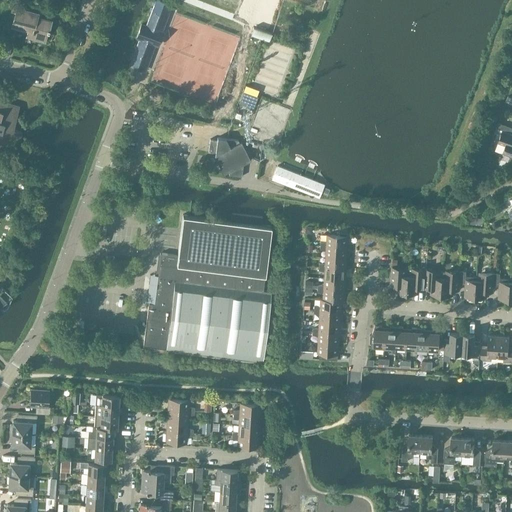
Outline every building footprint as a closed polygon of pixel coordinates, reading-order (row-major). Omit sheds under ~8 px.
[(140,39),(130,66),(141,70),(144,71),(154,46),(158,47),(164,32),(161,31),(168,11),(171,4),(159,0),(156,0),(154,5),(147,26),(141,24),(136,37),(140,39)] [(13,6),(11,12),(16,14),(12,26),(33,32),(31,38),(45,41),(47,33),(49,33),(53,20),(52,20),(52,21),(37,17),(38,13),(17,7),(13,6)] [(269,42),(271,33),(253,27),(250,36),(269,42)] [(254,108),(258,97),(249,94),(244,92),(239,103),(254,108)] [(4,103),(2,102),(0,103),(0,141),(18,146),(22,131),(13,129),(20,107),(5,103),(4,103)] [(511,133),(504,131),(503,130),(498,143),(506,145),(503,153),(511,156),(511,133)] [(238,140),(227,139),(217,137),(217,140),(210,139),(208,152),(215,153),(215,154),(213,155),(223,174),(229,171),(228,175),(241,176),(243,164),(250,160),(241,141),(239,142),(238,140)] [(318,198),(323,184),(277,166),(272,179),(318,198)] [(261,225),(262,217),(231,213),(230,221),(183,215),(178,255),(161,253),(153,319),(147,318),(143,346),(166,349),(166,350),(262,362),(271,291),(263,290),(271,226),(261,225)] [(321,245),(347,247),(348,233),(340,233),(340,235),(328,234),(327,241),(321,242),(321,245)] [(346,257),(347,247),(321,245),(320,249),(327,250),(326,256),(346,257)] [(346,268),(346,257),(326,256),(326,263),(320,263),(319,266),(346,268)] [(345,279),(346,268),(319,266),(319,270),(325,272),(325,278),(345,279)] [(392,267),(392,279),(397,280),(397,287),(397,292),(400,293),(401,296),(407,296),(408,293),(409,272),(407,272),(407,268),(392,267)] [(425,289),(426,269),(413,268),(413,273),(409,272),(408,293),(412,293),(412,296),(419,296),(419,289),(425,289)] [(443,275),(442,275),(432,274),(432,269),(426,269),(425,289),(431,290),(430,294),(442,295),(443,275)] [(459,284),(460,271),(454,271),(454,272),(443,272),(442,275),(443,275),(442,295),(441,298),(447,298),(449,296),(453,296),(453,291),(459,291),(459,284)] [(475,300),(477,277),(466,277),(466,271),(460,271),(459,284),(465,284),(464,297),(468,297),(469,300),(475,300)] [(488,273),(488,274),(477,274),(477,277),(475,300),(482,301),(483,298),(486,298),(487,292),(493,293),(493,286),(494,273),(488,273)] [(509,299),(511,279),(500,278),(500,273),(494,273),(493,286),(499,286),(498,299),(502,299),(503,302),(509,302),(510,299),(509,299)] [(344,290),(345,279),(325,278),(325,284),(318,285),(318,288),(344,290)] [(0,289),(0,310),(2,310),(1,308),(9,303),(7,301),(11,296),(2,287),(0,289)] [(344,301),(344,290),(318,288),(318,292),(324,293),(324,299),(341,300),(341,301),(344,301)] [(341,300),(324,299),(321,299),(321,306),(315,307),(314,310),(341,311),(341,301),(341,300)] [(340,322),(341,311),(314,310),(314,313),(320,315),(320,321),(340,322)] [(339,333),(340,322),(320,321),(319,327),(313,328),(313,331),(339,333)] [(385,346),(386,329),(382,329),(382,326),(375,325),(372,335),(374,336),(374,346),(385,346)] [(396,347),(397,326),(391,326),(390,329),(386,329),(385,346),(384,349),(390,350),(391,347),(396,347)] [(406,348),(408,330),(404,330),(403,327),(397,326),(396,347),(406,348)] [(417,348),(418,328),(412,327),(411,330),(408,330),(406,348),(417,348)] [(428,349),(429,331),(425,331),(425,328),(418,328),(417,348),(428,349)] [(428,349),(428,352),(433,352),(434,349),(439,350),(440,340),(442,340),(440,329),(434,329),(433,332),(429,331),(428,349)] [(339,344),(339,333),(313,331),(313,335),(319,336),(319,343),(339,344)] [(462,354),(463,334),(451,333),(450,343),(444,343),(443,360),(450,361),(450,353),(462,354)] [(463,334),(462,354),(473,354),(473,362),(479,363),(480,345),(475,344),(476,334),(463,334)] [(498,357),(499,336),(488,335),(488,348),(481,348),(480,360),(491,361),(492,356),(498,357)] [(499,336),(498,357),(504,357),(503,362),(511,362),(511,349),(509,349),(509,336),(499,336)] [(338,360),(339,344),(319,343),(318,354),(319,354),(319,359),(338,360)] [(49,414),(50,410),(50,407),(48,407),(49,390),(31,389),(30,406),(36,406),(36,413),(49,414)] [(72,392),(71,404),(74,404),(79,404),(80,393),(72,392)] [(119,395),(96,394),(96,400),(102,400),(102,406),(118,407),(119,395)] [(168,410),(195,411),(195,408),(189,406),(189,400),(169,398),(168,410)] [(234,414),(260,415),(261,404),(240,403),(240,409),(234,410),(234,414)] [(118,418),(118,407),(102,406),(95,405),(95,416),(118,418)] [(194,415),(195,411),(168,410),(167,420),(188,422),(188,415),(194,415)] [(10,433),(31,434),(32,422),(36,422),(37,415),(17,414),(17,421),(13,421),(12,424),(10,424),(10,433)] [(53,414),(52,422),(63,423),(63,415),(53,414)] [(259,426),(260,415),(234,414),(233,417),(239,418),(239,425),(259,426)] [(117,428),(118,418),(95,416),(94,427),(96,427),(96,426),(100,427),(113,428),(117,428)] [(187,428),(188,422),(167,420),(167,431),(193,433),(193,429),(187,428)] [(67,424),(64,432),(68,433),(69,431),(73,432),(74,427),(71,426),(67,424)] [(259,437),(259,426),(239,425),(239,431),(232,432),(232,435),(259,437)] [(100,427),(96,426),(96,427),(94,427),(92,427),(92,432),(88,432),(88,437),(113,438),(113,428),(100,427)] [(193,436),(193,433),(167,431),(166,445),(173,445),(174,443),(186,444),(187,437),(193,436)] [(30,446),(31,434),(10,433),(9,441),(11,441),(11,445),(21,446),(21,453),(35,454),(35,446),(30,446)] [(421,435),(409,434),(409,447),(402,446),(402,460),(408,461),(408,458),(412,458),(412,452),(420,453),(421,435)] [(258,450),(259,437),(232,435),(232,438),(238,440),(238,447),(250,447),(250,450),(258,450)] [(421,435),(420,453),(427,453),(426,458),(431,459),(431,463),(437,463),(438,448),(432,448),(433,436),(421,435)] [(62,436),(62,446),(66,446),(71,447),(71,436),(62,436)] [(112,449),(113,438),(88,437),(87,449),(95,449),(95,448),(112,449)] [(462,456),(463,437),(451,437),(451,449),(445,449),(444,463),(455,464),(455,455),(462,456)] [(463,437),(462,456),(473,456),(473,465),(480,466),(481,451),(474,451),(475,438),(463,437)] [(504,458),(505,440),(493,439),(492,452),(485,451),(485,466),(496,467),(497,461),(504,462),(504,458)] [(111,460),(112,449),(95,448),(95,449),(94,459),(111,460)] [(10,463),(10,475),(33,476),(34,457),(21,456),(20,463),(10,463)] [(87,473),(104,474),(105,463),(88,462),(88,463),(80,462),(80,468),(88,468),(87,473)] [(143,470),(142,476),(143,476),(143,477),(143,481),(163,483),(168,483),(169,475),(174,474),(174,466),(157,465),(157,471),(150,470),(148,470),(143,470)] [(216,480),(240,481),(241,470),(217,469),(216,480)] [(104,485),(104,474),(87,473),(87,484),(104,485)] [(33,476),(10,475),(9,487),(19,488),(18,495),(32,496),(33,476)] [(239,492),(240,481),(215,480),(215,484),(221,485),(220,491),(239,492)] [(163,483),(143,481),(143,486),(142,486),(141,492),(156,493),(155,499),(168,500),(172,500),(173,491),(163,489),(163,483)] [(103,496),(104,485),(87,484),(86,495),(103,496)] [(238,503),(239,492),(220,491),(220,502),(238,503)] [(102,507),(103,496),(86,495),(85,506),(102,507)] [(3,511),(30,511),(31,499),(17,498),(17,505),(7,504),(7,508),(4,508),(3,511)] [(168,510),(168,500),(155,499),(155,505),(141,504),(140,510),(141,510),(140,511),(157,511),(157,509),(168,510)] [(237,511),(238,503),(220,502),(218,511),(237,511)]
